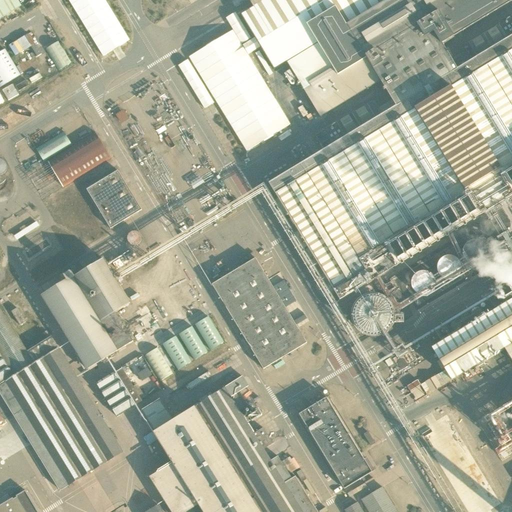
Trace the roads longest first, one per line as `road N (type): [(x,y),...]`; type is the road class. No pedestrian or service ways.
road 1 (unknown): [(0,28),(36,5),(59,6),(87,57),(95,101),(273,406),(511,262)]
road 2 (unknown): [(273,406),(337,511)]
